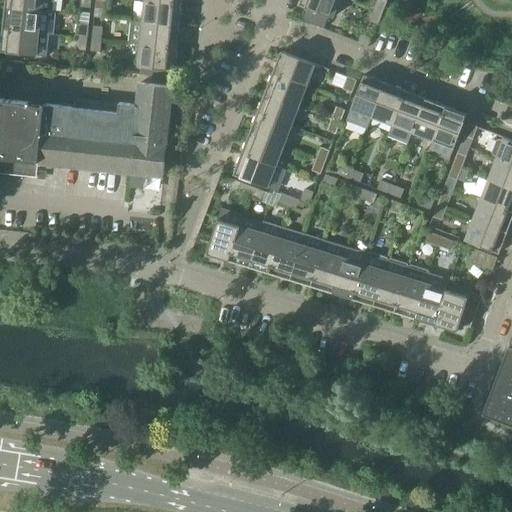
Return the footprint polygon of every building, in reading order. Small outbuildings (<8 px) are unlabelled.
[(5,0),(4,8),(40,11),(40,12),(52,13),(53,0),(5,0)] [(104,0),(95,0),(95,8),(104,9),(104,0)] [(339,0),(300,0),(298,5),(306,8),(301,20),(324,29),(328,16),(332,18),(339,0)] [(383,0),(377,0),(374,10),(382,13),(387,1),(383,0)] [(145,1),(143,22),(179,26),(181,5),(145,1)] [(4,8),(2,30),(38,33),(40,12),(40,11),(4,8)] [(382,13),(374,10),(370,22),(378,25),(382,13)] [(129,43),(141,44),(176,48),(179,26),(143,22),(131,21),(129,43)] [(79,25),(78,37),(87,38),(88,26),(79,25)] [(93,26),(92,39),(100,40),(102,27),(93,26)] [(38,33),(2,30),(0,48),(0,51),(36,56),(38,33)] [(87,38),(78,37),(77,50),(85,51),(87,38)] [(100,40),(92,39),(90,51),(99,52),(100,40)] [(176,48),(141,44),(138,67),(174,70),(176,48)] [(281,51),(272,73),(306,86),(314,64),(281,51)] [(272,73),(264,94),(298,107),(306,86),(272,73)] [(368,128),(372,117),(385,83),(364,75),(346,120),(368,128)] [(348,77),(348,78),(344,89),(352,92),(356,80),(348,77)] [(140,83),(137,105),(119,103),(118,112),(45,104),(45,106),(28,104),(28,102),(0,99),(0,172),(36,177),(37,162),(163,176),(167,143),(166,143),(166,142),(172,86),(140,83)] [(372,117),(392,124),(405,91),(385,83),(372,117)] [(392,124),(412,132),(425,99),(405,91),(392,124)] [(264,94),(257,114),(290,127),(298,107),(264,94)] [(412,132),(432,140),(445,106),(425,99),(412,132)] [(445,106),(432,140),(428,151),(449,159),(467,115),(445,106)] [(337,107),(332,119),(340,122),(345,110),(337,107)] [(257,114),(249,134),(283,147),(290,127),(257,114)] [(340,122),(332,119),(328,131),(336,134),(340,122)] [(468,124),(464,136),(472,139),(477,127),(468,124)] [(249,134),(241,154),(275,167),(283,147),(249,134)] [(498,156),(496,160),(511,165),(511,140),(504,138),(503,141),(500,140),(497,141),(493,152),(495,155),(498,156)] [(321,147),(317,159),(325,162),(329,151),(321,147)] [(457,153),(452,165),(461,168),(465,156),(457,153)] [(275,167),(241,154),(233,175),(276,191),(284,171),(275,167)] [(325,162),(317,159),(312,171),(320,174),(325,162)] [(511,165),(496,160),(488,180),(511,188),(511,165)] [(337,174),(348,178),(352,169),(340,165),(337,174)] [(461,168),(452,165),(448,177),(456,180),(461,168)] [(352,169),(348,178),(360,183),(364,174),(352,169)] [(322,183),(334,187),(337,179),(325,174),(322,183)] [(377,189),(389,194),(392,185),(381,180),(377,189)] [(511,188),(488,180),(481,200),(511,212),(511,188)] [(237,191),(249,195),(252,187),(241,183),(237,191)] [(350,193),(362,198),(365,190),(353,185),(350,193)] [(392,185),(389,194),(401,199),(404,189),(392,185)] [(252,187),(249,195),(261,200),(264,192),(252,187)] [(293,198),(290,206),(302,211),(305,203),(309,204),(314,192),(305,189),(301,201),(293,198)] [(365,190),(362,198),(373,203),(377,194),(365,190)] [(278,202),(290,206),(293,198),(282,193),(278,202)] [(441,194),(437,205),(445,208),(450,197),(441,194)] [(421,197),(418,205),(430,210),(433,202),(421,197)] [(511,212),(481,200),(473,220),(507,233),(511,218),(511,212)] [(390,209),(402,214),(405,205),(394,201),(390,209)] [(405,205),(402,214),(414,218),(417,210),(405,205)] [(445,208),(437,205),(432,217),(441,220),(445,208)] [(207,254),(229,261),(242,219),(243,217),(220,210),(207,254)] [(229,261),(250,267),(264,223),(263,223),(262,225),(242,219),(229,261)] [(507,233),(473,220),(465,241),(499,254),(507,233)] [(250,267),(270,273),(283,229),(264,223),(250,267)] [(270,273),(291,280),(304,236),(283,229),(270,273)] [(426,240),(438,245),(441,236),(429,232),(426,240)] [(291,280),(311,286),(325,242),(304,236),(291,280)] [(441,236),(438,245),(449,249),(453,241),(441,236)] [(311,286),(332,293),(346,249),(325,242),(311,286)] [(466,260),(492,270),(497,258),(471,248),(466,260)] [(332,293),(353,299),(366,255),(346,249),(332,293)] [(353,299),(374,305),(384,271),(387,262),(386,259),(369,254),(366,255),(353,299)] [(374,305),(394,312),(408,268),(406,265),(390,260),(387,262),(384,271),(374,305)] [(394,312),(415,318),(426,284),(429,275),(428,274),(427,272),(411,266),(408,268),(394,312)] [(415,318),(436,325),(447,290),(426,284),(415,318)] [(447,290),(436,325),(457,331),(459,324),(469,327),(481,296),(467,292),(465,296),(447,290)] [(511,349),(508,348),(482,415),(511,426),(511,349)]
